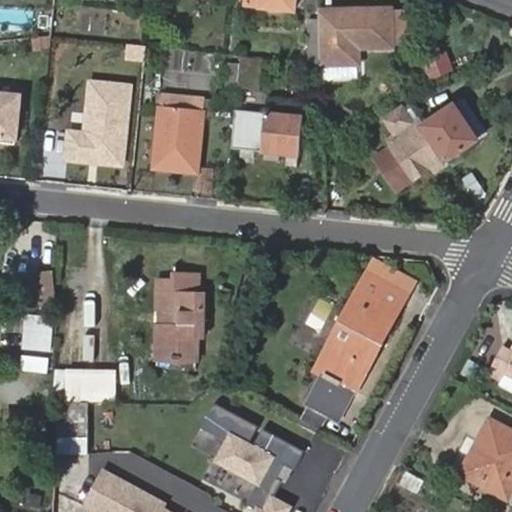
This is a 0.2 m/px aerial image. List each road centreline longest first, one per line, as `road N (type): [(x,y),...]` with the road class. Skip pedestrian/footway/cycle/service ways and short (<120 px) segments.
road 1 (residential): [(485,259),(445,244),(0,198)]
road 2 (residential): [(345,511),(485,259)]
